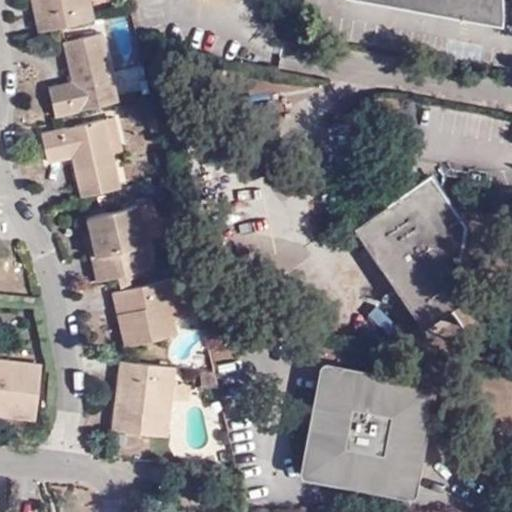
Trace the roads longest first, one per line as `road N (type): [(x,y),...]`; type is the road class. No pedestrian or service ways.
road 1 (unknown): [(511,503),(369,498),(297,484),(279,468),(270,438),(289,340)]
road 2 (residential): [(0,154),(56,278),(73,346),(64,467)]
